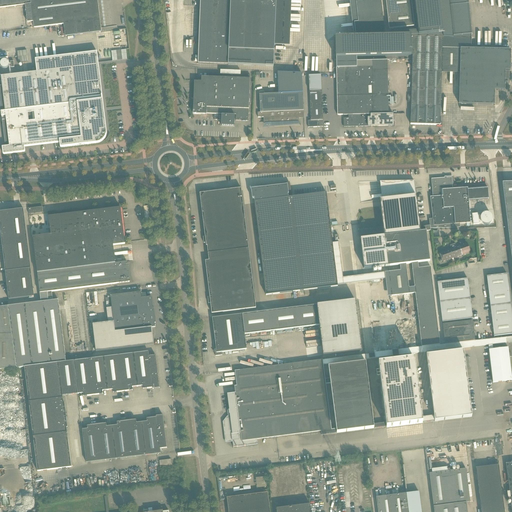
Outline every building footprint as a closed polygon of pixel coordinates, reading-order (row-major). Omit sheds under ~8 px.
[(0,0),(0,8),(25,5),(31,4),(33,22),(34,28),(64,24),(66,37),(101,32),(99,14),(97,0),(0,0)] [(200,0),(198,64),(273,67),(276,0),(200,0)] [(383,20),(380,0),(351,0),(356,37),(336,37),(336,58),(337,68),(357,67),(357,57),(411,56),(412,56),(413,37),(413,30),(385,34),(383,20)] [(385,0),(389,29),(414,26),(410,0),(385,0)] [(414,0),(417,30),(413,30),(413,37),(453,38),(453,37),(448,0),(414,0)] [(448,0),(453,37),(471,37),(471,35),(472,35),(467,0),(448,0)] [(510,50),(505,50),(476,49),(476,47),(470,47),(471,37),(453,37),(453,38),(413,37),(412,56),(410,124),(437,125),(437,126),(441,126),(442,123),(440,123),(442,70),(459,70),(459,74),(460,74),(459,104),(494,105),(494,90),(504,91),(505,71),(510,71),(510,50)] [(26,50),(17,51),(18,62),(26,61),(25,56),(27,55),(26,50)] [(37,72),(1,76),(2,86),(5,111),(1,112),(1,117),(2,117),(3,120),(6,120),(9,146),(2,147),(3,154),(3,155),(4,155),(24,153),(24,152),(25,152),(25,151),(24,147),(59,143),(60,147),(60,148),(61,148),(62,148),(96,144),(98,144),(101,143),(102,141),(104,140),(105,138),(106,136),(106,134),(106,131),(97,56),(36,63),(37,72)] [(0,68),(8,67),(8,60),(0,60),(0,68)] [(357,67),(337,68),(336,68),(337,110),(337,115),(348,115),(348,119),(343,119),(344,127),(393,126),(393,121),(393,114),(388,114),(387,60),(357,61),(357,67)] [(234,116),(234,115),(236,115),(236,121),(248,121),(250,75),(240,75),(241,71),(221,70),(220,75),(206,74),(206,77),(201,77),(201,83),(195,83),(195,95),(192,95),(192,99),(195,99),(194,113),(230,115),(230,116),(221,115),(221,126),(233,126),(234,116)] [(260,113),(258,113),(258,118),(265,117),(265,121),(266,122),(275,122),(275,124),(299,123),(299,117),(304,117),(303,112),(303,93),(302,73),(277,72),(278,94),(264,94),(259,94),(260,113)] [(323,127),(322,115),(321,75),(308,76),(310,121),(308,121),(308,128),(323,127)] [(489,199),(488,189),(485,189),(485,187),(452,189),(452,188),(453,187),(453,185),(452,186),(452,179),(447,179),(446,177),(444,177),(444,178),(431,179),(433,197),(430,198),(432,219),(429,220),(430,226),(430,229),(460,228),(460,224),(470,223),(468,201),(489,199)] [(383,182),(386,200),(379,200),(384,236),(360,239),(364,269),(400,265),(400,271),(388,272),(389,278),(391,296),(415,293),(422,347),(440,345),(430,267),(418,269),(418,263),(430,261),(427,236),(426,231),(431,231),(430,229),(430,226),(420,228),(419,223),(414,184),(414,181),(383,182)] [(511,182),(502,183),(511,263),(511,182)] [(268,187),(250,188),(251,195),(252,195),(252,199),(254,198),(266,295),(338,286),(337,285),(389,278),(388,272),(343,278),(339,242),(332,243),(326,193),(292,197),(289,183),(268,187)] [(256,309),(242,193),(241,189),(210,192),(209,190),(203,191),(203,193),(200,194),(205,237),(203,237),(204,243),(206,243),(206,246),(207,246),(209,261),(205,261),(210,297),(208,297),(208,304),(210,303),(212,314),(256,309)] [(115,264),(113,246),(125,244),(120,208),(48,217),(51,235),(32,238),(39,294),(51,292),(129,283),(127,263),(115,264)] [(34,297),(23,209),(7,211),(7,212),(0,212),(0,220),(1,227),(0,226),(0,229),(5,272),(6,272),(7,277),(6,283),(7,283),(9,300),(34,297)] [(470,253),(466,244),(459,246),(458,246),(455,247),(456,248),(439,254),(442,262),(454,258),(455,260),(457,259),(456,257),(470,253)] [(509,288),(507,274),(487,276),(489,291),(509,288)] [(440,302),(470,298),(467,278),(437,282),(440,302)] [(509,288),(489,291),(491,306),(511,303),(509,288)] [(40,302),(8,306),(16,368),(19,368),(24,367),(37,472),(71,468),(66,428),(67,428),(64,403),(63,403),(62,396),(78,394),(73,361),(66,362),(65,356),(58,300),(52,301),(51,292),(39,294),(40,302)] [(155,323),(154,309),(153,309),(151,297),(141,298),(141,292),(110,296),(113,322),(92,324),(95,352),(154,345),(154,344),(153,344),(151,329),(152,329),(152,328),(155,327),(154,323),(155,323)] [(470,298),(440,302),(442,322),(472,318),(470,298)] [(317,305),(212,318),(215,339),(213,339),(215,356),(220,356),(222,355),(222,353),(246,350),(245,335),(319,325),(322,346),(331,345),(332,355),(323,356),(362,352),(355,301),(317,305)] [(493,321),(511,318),(511,314),(511,303),(491,306),(493,321)] [(16,368),(8,306),(0,307),(0,369),(16,369),(16,368)] [(511,318),(493,321),(494,336),(511,333),(511,318)] [(475,340),(472,320),(442,324),(445,344),(475,340)] [(322,360),(323,364),(392,356),(393,362),(399,361),(398,355),(431,351),(473,346),(475,346),(511,342),(511,336),(506,337),(440,345),(422,347),(416,348),(374,353),(374,354),(322,360)] [(493,383),(511,380),(507,347),(488,350),(493,383)] [(421,417),(422,422),(434,421),(471,417),(463,351),(426,355),(434,415),(421,417)] [(83,394),(83,397),(90,396),(101,395),(102,394),(102,391),(112,390),(113,390),(113,393),(124,392),(132,391),(132,388),(136,387),(142,386),(143,389),(148,389),(152,388),(152,389),(159,388),(155,356),(149,356),(148,352),(143,352),(132,354),(120,355),(108,357),(97,358),(93,359),(85,360),(73,361),(78,394),(83,394)] [(373,424),(374,428),(386,427),(386,428),(422,423),(422,422),(421,417),(414,359),(399,361),(393,362),(378,364),(386,423),(373,424)] [(257,439),(321,431),(331,430),(325,384),(324,379),(323,364),(322,360),(237,371),(239,386),(234,387),(235,393),(227,394),(229,410),(229,414),(230,415),(231,414),(231,416),(227,417),(223,422),(224,433),(225,433),(226,441),(232,441),(233,447),(257,444),(257,439)] [(324,379),(325,384),(330,384),(336,429),(331,430),(321,431),(321,435),(374,428),(373,424),(365,363),(328,367),(330,378),(324,379)] [(82,430),(86,463),(98,462),(109,460),(121,459),(132,457),(144,456),(156,454),(161,454),(160,449),(167,448),(163,415),(156,416),(156,418),(151,418),(146,419),(147,422),(140,423),(136,423),(136,420),(128,421),(117,423),(117,426),(106,427),(106,424),(105,424),(93,425),(87,426),(87,429),(82,430)] [(504,511),(498,465),(475,468),(480,511),(504,511)] [(467,511),(466,503),(470,502),(466,469),(429,474),(433,511),(467,511)] [(269,511),(267,493),(227,499),(229,511),(269,511)] [(408,511),(406,494),(376,498),(377,511),(408,511)]
